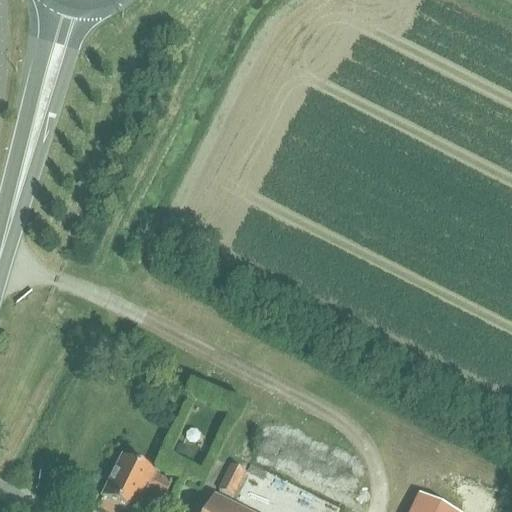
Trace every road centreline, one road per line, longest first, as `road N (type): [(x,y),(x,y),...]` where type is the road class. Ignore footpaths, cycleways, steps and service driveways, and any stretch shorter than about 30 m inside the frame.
road 1 (track): [(375,511),(374,467),(362,440),(322,410),(143,319)]
road 2 (tertiary): [(0,256),(72,50),(98,8)]
road 3 (tertiary): [(49,0),(0,253)]
